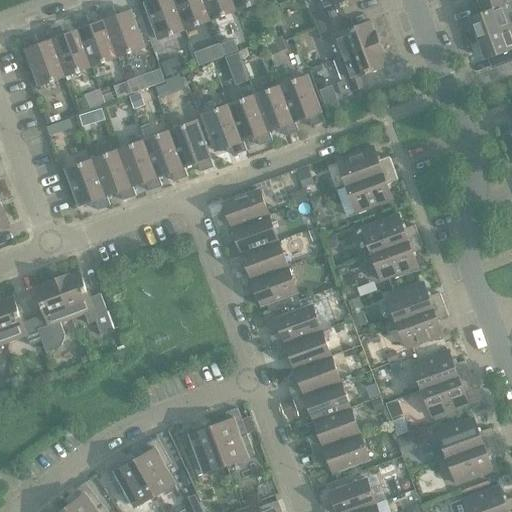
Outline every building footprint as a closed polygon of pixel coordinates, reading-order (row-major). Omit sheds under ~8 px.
[(174,0),(143,0),(158,40),(159,40),(161,44),(165,42),(163,38),(185,30),(174,0)] [(174,0),(185,30),(187,34),(191,33),(189,29),(211,20),(203,0),(174,0)] [(203,0),(211,20),(213,24),(217,23),(215,19),(237,11),(232,0),(203,0)] [(232,0),(237,11),(239,15),(242,14),(241,9),(264,1),(263,0),(232,0)] [(318,0),(323,13),(313,17),(317,29),(340,20),(336,10),(361,0),(318,0)] [(501,0),(483,0),(478,2),(483,13),(470,17),(478,38),(511,26),(501,0)] [(104,21),(118,57),(118,59),(119,62),(123,60),(121,56),(144,47),(131,11),(116,16),(113,7),(100,11),(103,21),(104,21)] [(78,31),(92,67),(93,71),(97,70),(95,66),(118,57),(104,21),(103,21),(91,26),(87,16),(74,21),(77,31),(78,31)] [(340,20),(317,29),(322,41),(333,37),(340,58),(380,44),(371,21),(344,32),(340,20)] [(52,40),(65,73),(66,76),(67,81),(71,79),(70,75),(92,67),(78,31),(77,31),(65,36),(61,26),(48,31),(52,40)] [(511,28),(511,26),(478,38),(486,60),(511,49),(511,28)] [(66,76),(65,73),(52,40),(39,45),(35,35),(22,40),(39,86),(40,86),(41,90),(45,89),(44,85),(66,76)] [(283,36),(269,41),(274,54),(288,48),(283,36)] [(235,39),(222,44),(226,55),(239,50),(235,39)] [(380,44),(340,58),(348,79),(337,83),(342,96),(365,87),(360,76),(388,66),(380,44)] [(204,49),(195,53),(200,65),(208,62),(204,49)] [(239,53),(227,58),(231,69),(243,64),(239,53)] [(178,57),(162,63),(167,76),(183,70),(178,57)] [(294,122),(295,122),(308,117),(312,127),(325,122),(308,76),(307,76),(305,72),(301,73),(303,78),(281,86),(294,122)] [(181,73),(168,78),(174,92),(186,88),(181,73)] [(140,75),(128,80),(133,92),(145,88),(140,75)] [(268,132),(269,131),(282,127),(286,136),(299,132),(295,122),(294,122),(281,86),(279,82),(275,83),(277,87),(255,95),(268,132)] [(243,141),(256,136),(260,146),(273,141),(269,131),(268,132),(255,95),(253,91),(250,93),(251,97),(229,105),(243,141)] [(139,93),(130,96),(134,108),(144,105),(139,93)] [(337,95),(324,100),(328,110),(341,105),(337,95)] [(229,105),(227,101),(224,102),(225,106),(202,115),(216,151),(230,146),(234,156),(247,151),(243,141),(229,105)] [(89,112),(80,114),(84,125),(92,123),(89,112)] [(184,167),(197,162),(201,172),(214,167),(197,121),(196,121),(194,117),(191,119),(192,123),(170,131),(184,167)] [(59,123),(47,127),(50,135),(62,131),(59,123)] [(158,177),(159,177),(171,172),(175,182),(188,177),(184,167),(170,131),(169,127),(165,128),(166,132),(144,141),(158,177)] [(132,186),(133,186),(145,181),(149,191),(162,186),(159,177),(158,177),(144,141),(143,136),(139,138),(141,142),(118,150),(132,186)] [(106,196),(107,196),(120,191),(123,201),(136,196),(133,186),(132,186),(118,150),(117,146),(113,147),(115,152),(93,160),(106,196)] [(347,186),(394,169),(390,157),(378,161),(373,147),(337,160),(347,186)] [(111,205),(107,196),(106,196),(93,160),(91,155),(87,157),(89,161),(66,170),(79,206),(94,201),(97,210),(111,205)] [(307,166),(296,170),(303,188),(313,184),(307,166)] [(394,169),(347,186),(357,213),(393,200),(387,185),(399,181),(394,169)] [(303,188),(293,192),(297,203),(307,199),(303,188)] [(222,233),(269,215),(259,189),(223,202),(228,217),(217,221),(222,233)] [(321,196),(310,200),(314,212),(326,207),(321,196)] [(1,203),(0,203),(0,229),(10,225),(1,203)] [(269,215),(222,233),(226,245),(237,241),(242,255),(278,241),(269,215)] [(372,254),(419,237),(415,225),(404,229),(398,215),(362,228),(372,254)] [(317,228),(309,231),(313,241),(321,238),(317,228)] [(334,234),(324,238),(328,250),(338,247),(334,234)] [(419,237),(372,254),(382,281),(418,267),(412,253),(424,249),(419,237)] [(278,241),(242,255),(247,268),(236,273),(241,285),(288,267),(278,241)] [(288,267),(241,285),(245,297),(256,293),(262,307),(298,293),(288,267)] [(57,279),(71,318),(85,313),(89,324),(96,321),(101,336),(114,331),(101,294),(89,298),(79,271),(57,279)] [(34,319),(42,341),(46,353),(59,348),(61,345),(64,338),(65,335),(60,322),(71,318),(57,279),(34,287),(45,315),(34,319)] [(375,282),(358,288),(361,297),(378,291),(375,282)] [(397,322),(444,305),(440,293),(429,297),(423,283),(387,296),(397,322)] [(0,299),(0,330),(5,343),(26,335),(30,346),(42,341),(34,319),(23,323),(12,295),(0,299)] [(360,297),(349,302),(352,310),(364,306),(360,297)] [(274,348),(322,331),(312,304),(276,318),(281,332),(270,336),(274,348)] [(444,305),(397,322),(407,349),(443,335),(438,321),(449,317),(444,305)] [(362,312),(351,316),(355,328),(367,324),(362,312)] [(295,370),(331,357),(322,331),(274,348),(279,360),(290,356),(295,370)] [(422,390),(470,373),(465,361),(454,365),(448,350),(412,364),(422,390)] [(396,352),(386,355),(389,363),(399,359),(396,352)] [(331,357),(295,370),(300,384),(289,388),(294,400),(341,382),(331,357)] [(398,362),(390,365),(393,373),(401,370),(398,362)] [(470,373),(422,390),(432,417),(468,403),(463,389),(474,385),(470,373)] [(315,422),(351,408),(341,382),(294,400),(298,412),(309,408),(315,422)] [(381,399),(372,402),(376,412),(385,409),(381,399)] [(213,430),(226,465),(255,455),(237,408),(225,413),(230,424),(213,430)] [(351,408),(315,422),(320,435),(308,440),(313,452),(360,434),(351,408)] [(403,417),(391,421),(396,436),(408,432),(403,417)] [(447,458),(495,441),(490,428),(479,433),(474,418),(438,432),(447,458)] [(226,465),(213,430),(197,436),(192,425),(180,429),(198,476),(226,465)] [(360,434),(313,452),(317,464),(329,460),(334,474),(370,460),(360,434)] [(137,463),(155,496),(175,485),(165,468),(172,464),(157,438),(146,444),(152,455),(137,463)] [(495,441),(447,458),(457,484),(493,471),(488,457),(499,453),(495,441)] [(155,496),(137,463),(121,472),(116,461),(104,468),(119,494),(126,490),(136,507),(155,496)] [(324,511),(355,511),(376,504),(366,478),(330,491),(335,506),(324,510),(324,511)] [(403,481),(401,484),(403,488),(406,489),(410,488),(411,484),(410,481),(406,479),(403,481)] [(69,511),(108,511),(85,483),(75,491),(82,500),(69,511)] [(467,511),(509,511),(511,511),(511,497),(504,500),(499,486),(463,499),(467,511)] [(181,501),(186,511),(204,511),(196,495),(181,501)] [(282,511),(278,500),(246,511),(282,511)]
